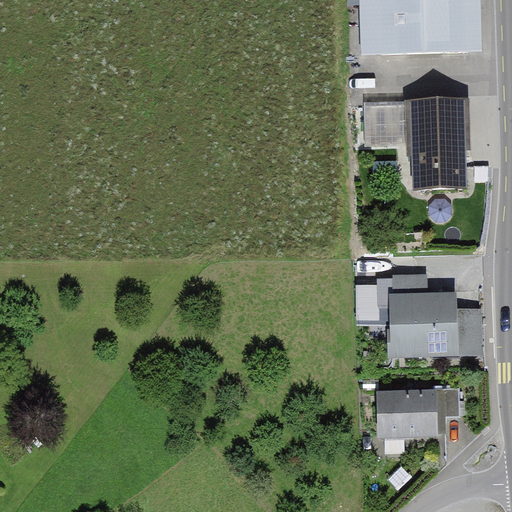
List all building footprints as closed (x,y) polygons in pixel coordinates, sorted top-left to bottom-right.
[(358,0),(361,63),(481,60),(479,0),(358,0)] [(466,104),(403,106),(405,194),(467,193),(466,104)] [(453,298),(388,299),(389,361),(454,360),(453,315),(453,298)] [(453,315),(454,360),(485,359),(484,314),(453,315)] [(460,394),(435,395),(437,435),(449,434),(448,420),(461,419),(460,394)] [(435,395),(375,398),(376,445),(437,443),(437,435),(435,395)]
